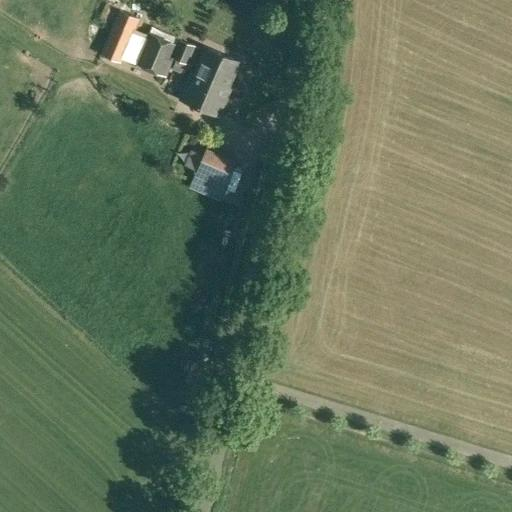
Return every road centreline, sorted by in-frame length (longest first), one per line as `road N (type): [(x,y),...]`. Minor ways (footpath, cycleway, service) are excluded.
road 1 (unclassified): [(193,511),(292,109),(308,0)]
road 2 (unknown): [(226,380),(511,467)]
